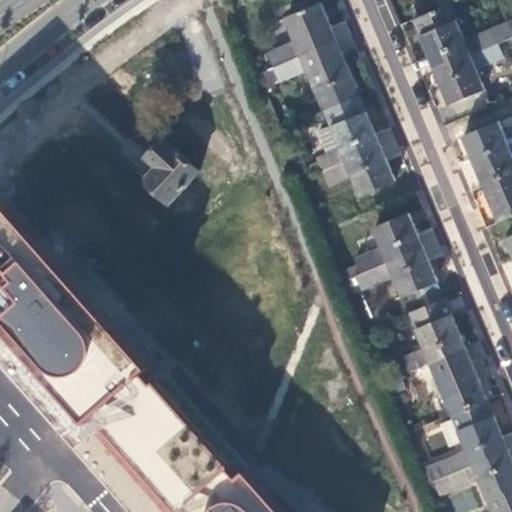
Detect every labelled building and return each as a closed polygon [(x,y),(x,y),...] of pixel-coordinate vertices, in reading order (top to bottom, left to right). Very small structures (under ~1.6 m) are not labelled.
[(458,0),(435,0),(440,9),(449,5),(459,2),(458,0)] [(273,67),(337,41),(321,3),(286,18),(295,41),(268,53),(273,67)] [(440,9),(414,19),(436,70),(498,44),(502,42),(496,28),(464,41),(449,5),(440,9)] [(332,25),(342,52),(355,47),(346,20),(332,25)] [(273,67),(279,82),(307,70),(324,111),(360,96),(337,41),(273,67)] [(498,44),(436,70),(451,105),(484,91),(476,69),(503,58),(498,44)] [(382,147),(360,96),(324,111),(311,116),(328,155),(318,159),(320,163),(308,168),(311,176),(322,172),(382,147)] [(464,137),(478,171),(511,156),(511,140),(506,142),(498,123),(464,137)] [(148,181),(172,204),(201,173),(168,142),(158,151),(150,160),(160,168),(148,181)] [(396,181),(382,147),(322,172),(329,186),(352,177),(360,196),(396,181)] [(511,156),(478,171),(499,221),(511,215),(511,156)] [(275,511),(241,473),(233,482),(139,373),(59,280),(0,212),(0,331),(79,422),(90,414),(177,511),(275,511)] [(344,282),(423,248),(410,215),(374,230),(382,248),(355,259),(357,267),(341,274),(344,282)] [(438,283),(423,248),(344,282),(347,288),(357,284),(360,291),(394,278),(402,297),(438,283)] [(466,351),(444,299),(409,314),(425,350),(403,359),(410,374),(431,366),(466,351)] [(487,400),(466,351),(431,366),(452,415),(487,400)] [(509,452),(487,400),(452,415),(468,452),(431,467),(437,482),(509,452)] [(502,511),(511,508),(511,459),(509,452),(437,482),(442,496),(479,480),(492,511),(502,511)]
